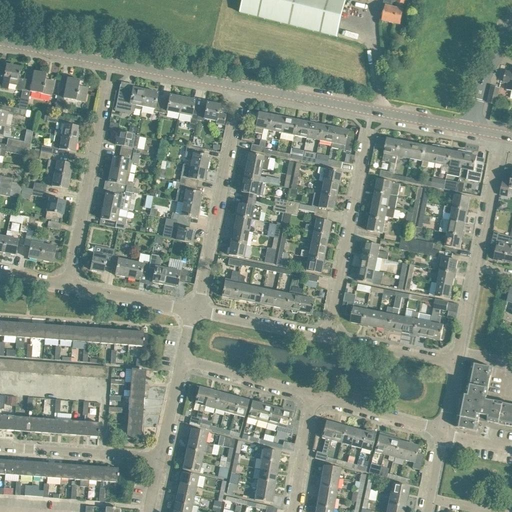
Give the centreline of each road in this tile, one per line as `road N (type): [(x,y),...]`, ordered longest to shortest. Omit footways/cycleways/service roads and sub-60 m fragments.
road 1 (residential): [(326,337),(372,110)]
road 2 (residential): [(194,311),(242,87)]
road 3 (residential): [(67,285),(112,62)]
road 4 (residential): [(157,459),(0,447)]
road 5 (residential): [(442,430),(311,395)]
road 6 (residential): [(311,395),(181,359)]
road 7 (residential): [(326,337),(194,311)]
road 8 (residential): [(476,266),(501,135)]
road 9 (residential): [(456,365),(326,337)]
road 10 (tertiary): [(372,110),(242,87)]
road 11 (residential): [(194,311),(67,285)]
